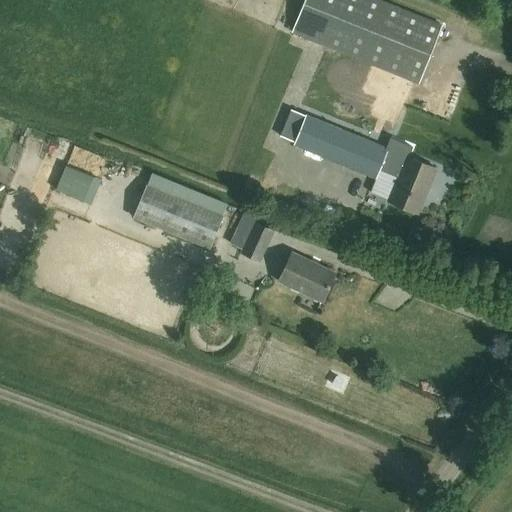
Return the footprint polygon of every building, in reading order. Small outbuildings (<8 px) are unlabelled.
[(440,27),(371,0),(303,0),(290,34),(417,84),(440,27)] [(451,98),(462,102),(467,86),(457,83),(451,98)] [(387,150),(292,112),(282,137),(295,142),(293,146),(375,179),(378,171),(396,179),(387,202),(417,214),(435,169),(405,157),(404,161),(386,154),(387,150)] [(61,189),(89,199),(97,175),(69,166),(61,189)] [(229,204),(178,183),(173,195),(148,185),(134,218),(210,250),(229,204)] [(257,218),(244,212),(229,244),(242,250),(240,254),(259,263),(275,231),(256,222),(257,218)] [(332,276),(290,257),(279,281),(321,301),(332,276)]
